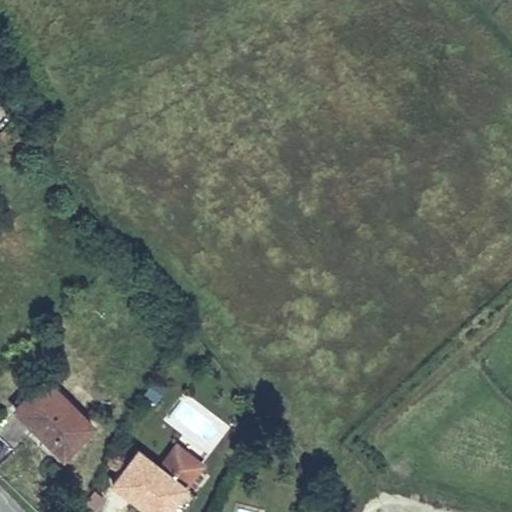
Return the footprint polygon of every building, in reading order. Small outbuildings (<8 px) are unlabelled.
[(142,395),(157,400),(163,382),(148,377),(142,395)] [(62,455),(92,425),(44,378),(15,408),(62,455)] [(175,445),(159,466),(185,486),(201,465),(175,445)] [(150,506),(158,511),(165,511),(185,486),(159,466),(137,450),(112,483),(147,510),(150,506)] [(185,486),(165,511),(182,511),(196,495),(185,486)]
